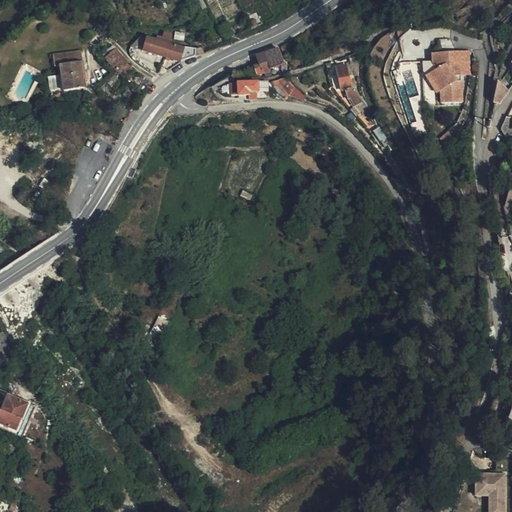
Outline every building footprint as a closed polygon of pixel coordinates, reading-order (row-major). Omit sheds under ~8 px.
[(96,10),(94,3),(87,5),(90,13),(96,10)] [(224,20),(218,24),(223,32),(230,29),(224,20)] [(217,40),(215,35),(209,37),(211,43),(217,40)] [(132,45),(130,45),(128,47),(165,57),(168,44),(169,41),(164,39),(159,39),(157,39),(156,41),(141,36),(132,45)] [(199,47),(194,47),(187,46),(182,45),(181,48),(168,44),(165,57),(179,60),(203,51),(204,47),(199,47)] [(280,47),(265,53),(270,69),(285,64),(280,47)] [(105,57),(118,71),(122,68),(127,63),(115,49),(105,57)] [(87,83),(86,80),(85,73),(82,51),(54,55),(56,66),(62,66),(63,74),(49,76),(51,97),(66,98),(86,96),(85,83),(87,83)] [(468,51),(448,52),(448,62),(450,65),(459,65),(460,75),(470,74),(468,51)] [(439,91),(440,103),(461,102),(460,75),(459,65),(450,65),(448,62),(448,52),(431,53),(432,61),(421,62),(422,71),(436,93),(439,91)] [(270,69),(265,53),(258,55),(260,64),(255,65),(258,75),(271,71),(270,69)] [(127,63),(122,68),(127,75),(132,69),(127,63)] [(349,77),(349,67),(337,69),(340,89),(343,90),(345,100),(349,99),(352,105),(356,103),(353,98),(351,91),(350,89),(349,77)] [(142,81),(137,77),(133,83),(139,86),(142,81)] [(293,87),(284,78),(270,82),(274,85),(279,84),(289,93),(293,87)] [(507,90),(495,82),(493,104),(499,104),(507,90)] [(230,95),(238,95),(237,84),(229,83),(230,95)] [(238,95),(237,96),(248,95),(248,93),(248,83),(237,83),(237,84),(238,95)] [(248,93),(256,92),(258,92),(258,88),(258,83),(248,83),(248,93)] [(511,118),(505,118),(504,121),(501,130),(504,136),(509,137),(511,135),(511,118)] [(390,140),(379,125),(374,130),(383,139),(386,143),(390,140)] [(1,335),(0,335),(0,358),(10,355),(6,345),(1,335)] [(169,356),(173,347),(166,344),(162,353),(169,356)] [(0,435),(5,438),(18,414),(19,411),(19,409),(15,407),(14,411),(1,406),(0,410),(0,435)] [(18,414),(5,438),(20,443),(31,413),(19,409),(19,411),(18,414)] [(500,511),(499,476),(471,477),(471,498),(485,498),(485,511),(500,511)] [(18,492),(7,489),(1,506),(12,510),(18,492)]
